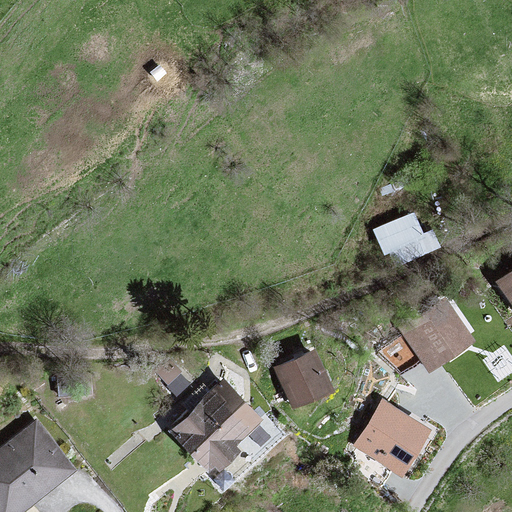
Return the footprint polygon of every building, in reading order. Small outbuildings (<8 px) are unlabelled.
[(419,211),(367,231),(383,270),(434,250),(419,211)] [(511,261),(481,282),(511,329),(511,328),(511,261)] [(439,301),(397,327),(424,368),(465,343),(439,301)] [(305,351),(262,369),(279,411),(322,393),(305,351)] [(209,380),(157,428),(198,472),(250,424),(209,380)] [(377,402),(346,449),(390,478),(421,430),(377,402)] [(23,418),(0,435),(0,511),(6,511),(62,470),(23,418)]
